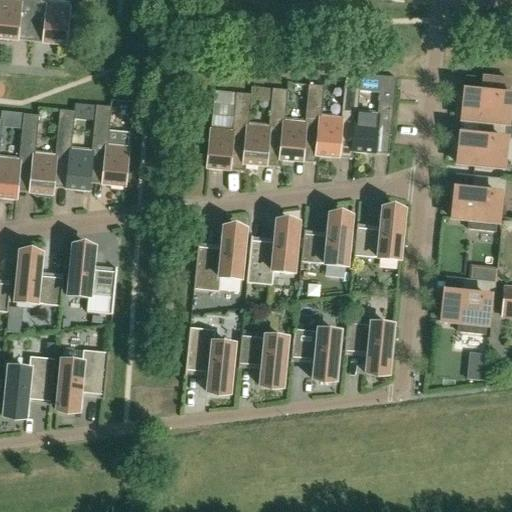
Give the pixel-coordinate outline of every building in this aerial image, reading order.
[(34,0),(19,0),(20,0),(13,0),(0,0),(0,40),(9,41),(10,34),(31,36),(34,0)] [(34,0),(31,36),(52,38),(51,46),(66,47),(70,5),(48,3),(48,0),(34,0)] [(511,0),(499,0),(499,8),(493,7),(493,8),(511,9),(511,0)] [(352,154),(353,154),(366,155),(367,147),(375,148),(376,136),(391,137),(396,79),(381,78),(377,114),(357,112),(360,84),(359,84),(352,154)] [(462,122),(480,124),(505,126),(507,126),(509,99),(508,99),(510,82),(483,79),(482,80),(485,80),(484,91),(481,91),(481,96),(465,95),(462,122)] [(352,154),(359,84),(344,82),(341,118),(321,116),(324,88),(323,88),(316,158),(330,159),(331,151),(339,152),(340,140),(353,141),(351,154),(352,154)] [(316,158),(323,88),(308,86),(305,122),(285,120),(287,92),(286,92),(280,162),(294,163),(294,156),(316,158)] [(280,149),(279,162),(280,162),(286,92),(251,89),(251,96),(250,96),(243,166),(257,168),(258,160),(267,161),(268,148),(280,149)] [(243,166),(250,96),(236,95),(232,131),(211,129),(206,170),(221,172),(222,164),(230,165),(231,152),(244,154),(243,166)] [(92,151),(88,193),(89,193),(90,177),(111,179),(110,187),(125,189),(129,147),(109,145),(112,109),(97,107),(92,151)] [(88,193),(92,151),(72,149),(76,113),(60,112),(56,156),(52,197),(53,197),(55,169),(68,171),(66,183),(75,184),(74,192),(88,193)] [(15,201),(24,116),(19,160),(0,157),(0,148),(3,122),(0,121),(0,191),(2,192),(1,200),(15,201)] [(52,197),(56,156),(36,154),(39,118),(24,116),(15,201),(16,201),(19,174),(31,175),(30,187),(39,188),(38,196),(52,197)] [(458,166),(502,170),(505,143),(504,142),(505,126),(480,124),(479,135),(477,135),(476,140),(461,138),(458,166)] [(499,198),(504,199),(506,181),(473,178),(471,195),(455,193),(452,220),(469,222),(468,230),(495,233),(496,233),(499,198)] [(353,258),(399,262),(404,215),(382,213),(382,215),(379,215),(378,226),(381,226),(380,232),(357,230),(358,226),(357,226),(353,258)] [(346,269),(351,222),(329,219),(329,222),(326,221),(325,232),(328,232),(327,239),(304,237),(305,232),(304,232),(300,264),(346,269)] [(252,243),(252,239),(251,239),(246,285),(271,288),(273,273),(293,275),(298,228),(276,226),(276,228),(274,228),(273,239),(275,239),(274,245),(252,243)] [(199,249),(199,245),(198,245),(193,291),(219,294),(220,280),(240,282),(245,234),(223,232),(223,234),(221,234),(220,245),(222,245),(221,252),(199,249)] [(88,300),(87,314),(112,317),(117,270),(115,270),(115,274),(92,272),(93,266),(95,266),(96,255),(94,255),(94,253),(72,250),(68,298),(88,300)] [(43,261),(41,261),(41,259),(19,257),(15,304),(60,309),(64,277),(62,277),(62,281),(39,278),(40,272),(42,272),(43,261)] [(495,284),(462,280),(460,297),(445,296),(442,323),(458,325),(457,333),(485,336),(485,335),(486,335),(489,301),(494,301),(495,284)] [(0,314),(7,315),(11,283),(9,283),(9,287),(0,286),(0,314)] [(511,290),(504,290),(502,318),(511,318),(511,290)] [(366,373),(366,375),(388,377),(392,330),(347,325),(343,357),(345,357),(345,353),(368,356),(367,362),(365,362),(364,373),(366,373)] [(207,394),(229,396),(234,349),(213,347),(215,333),(189,330),(185,376),(186,377),(186,372),(209,375),(208,381),(206,381),(205,392),(207,392),(207,394)] [(335,384),(339,336),(294,332),(291,364),(292,364),(292,360),(315,362),(314,368),(312,368),(311,379),(313,379),(313,381),(335,384)] [(260,386),(260,388),(282,390),(286,343),(241,338),(238,370),(239,370),(239,366),(262,368),(261,375),(259,374),(258,385),(260,386)] [(61,365),(56,412),(78,414),(78,412),(81,413),(82,402),(79,401),(80,395),(103,397),(102,402),(104,402),(108,355),(83,353),(81,367),(61,365)] [(27,401),(50,404),(49,408),(50,408),(55,362),(30,359),(28,373),(8,371),(3,419),(25,421),(25,419),(28,419),(29,408),(26,408),(27,401)]
